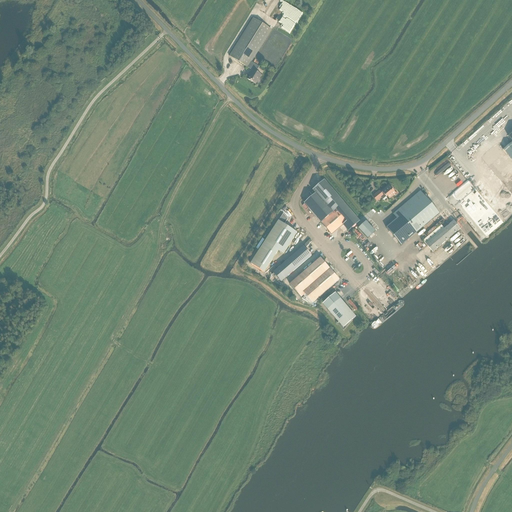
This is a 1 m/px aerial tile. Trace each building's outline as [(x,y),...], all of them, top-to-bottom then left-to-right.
[(251,62),(272,30),(253,18),(229,56),(248,68),(252,70),(251,73),(251,74),(247,79),(250,81),(251,82),(255,84),(259,79),(261,76),(256,72),(259,67),(251,62)] [(511,139),(511,142),(494,157),(511,177),(511,133),(509,136),(511,139)] [(304,203),(316,217),(339,197),(324,180),(312,190),(315,194),(304,203)] [(392,190),(392,191),(388,186),(382,192),(381,193),(379,191),(372,197),(376,201),(384,194),(386,197),(387,196),(389,199),(396,194),(392,190)] [(386,228),(399,243),(414,230),(416,233),(439,213),(420,191),(393,214),(397,219),(386,228)] [(316,217),(321,223),(336,210),(341,216),(349,209),(339,197),(316,217)] [(349,209),(341,216),(346,222),(342,225),(348,232),(356,225),(360,222),(349,209)] [(321,223),(331,235),(342,225),(346,222),(341,216),(336,210),(321,223)] [(297,233),(284,225),(287,219),(288,219),(283,214),(278,221),(250,264),(264,273),(278,251),(283,254),(297,233)] [(366,236),(369,233),(372,236),(376,232),(366,221),(358,228),(366,236)] [(426,244),(433,252),(460,229),(454,221),(426,244)] [(311,256),(303,247),(277,270),(273,273),(281,282),(285,279),(311,256)] [(301,298),(305,295),(312,304),(339,280),(320,258),(289,285),(301,298)] [(341,325),(342,323),(345,326),(355,317),(340,299),(328,309),(341,325)]
